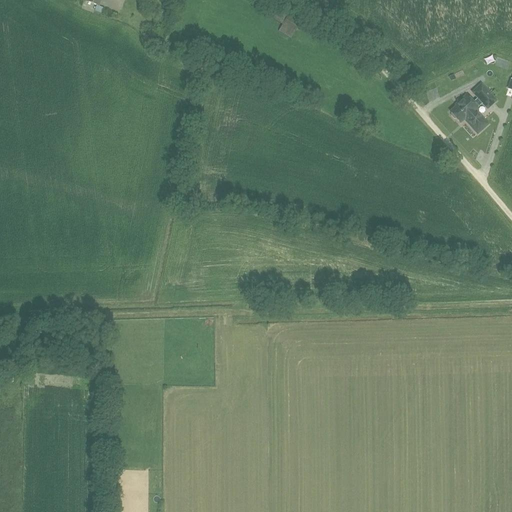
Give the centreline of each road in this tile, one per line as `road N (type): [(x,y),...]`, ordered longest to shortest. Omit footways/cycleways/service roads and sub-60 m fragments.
road 1 (track): [(511,307),(0,320)]
road 2 (track): [(511,217),(363,51),(278,0)]
